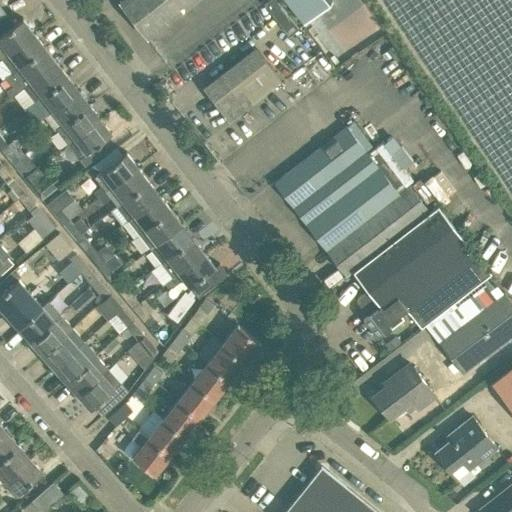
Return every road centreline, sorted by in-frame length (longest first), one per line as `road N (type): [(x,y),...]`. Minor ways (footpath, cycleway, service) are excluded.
road 1 (residential): [(282,391),(303,351),(294,297),(63,0)]
road 2 (residential): [(129,511),(0,365)]
road 3 (residential): [(421,511),(410,491),(282,391)]
road 4 (residential): [(187,511),(282,391)]
